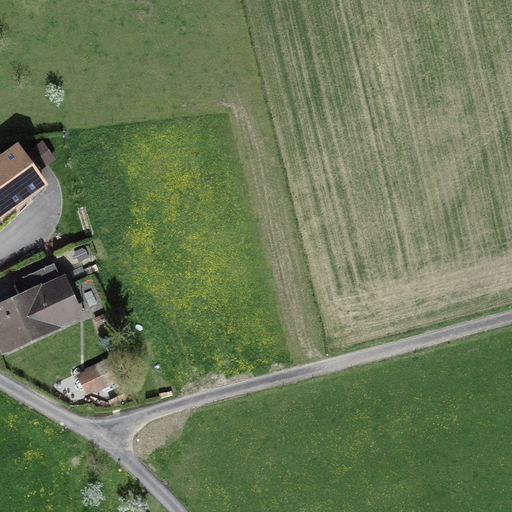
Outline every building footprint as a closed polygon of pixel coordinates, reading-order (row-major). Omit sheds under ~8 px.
[(0,223),(49,189),(18,145),(0,158),(0,223)] [(79,262),(90,258),(85,247),(75,252),(79,262)] [(22,296),(0,306),(0,354),(1,358),(62,332),(60,329),(84,319),(66,276),(60,279),(54,266),(16,282),(22,296)] [(112,323),(108,313),(94,319),(98,329),(112,323)] [(103,362),(76,374),(86,396),(113,385),(103,362)] [(117,399),(108,402),(111,408),(119,404),(117,399)]
